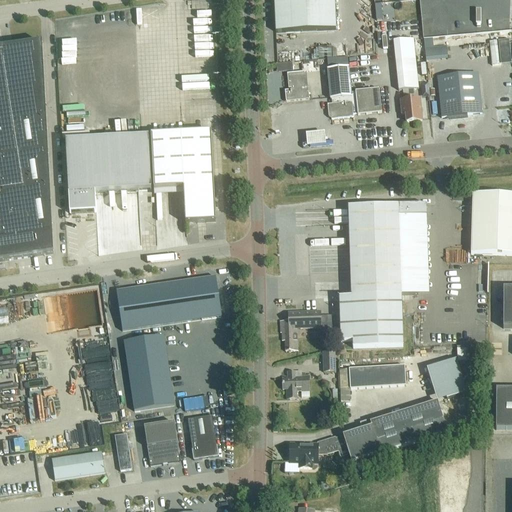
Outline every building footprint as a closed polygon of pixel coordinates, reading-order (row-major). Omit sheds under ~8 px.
[(274,0),(276,34),(336,31),(334,0),(274,0)] [(100,104),(141,103),(138,21),(96,23),(100,104)] [(414,53),(413,41),(394,43),(395,55),(399,93),(419,91),(414,53)] [(0,262),(53,255),(48,144),(43,42),(2,48),(7,80),(0,80),(0,262)] [(499,42),(489,43),(492,67),(501,66),(499,42)] [(450,60),(449,46),(427,47),(428,61),(450,60)] [(333,47),(321,47),(321,57),(333,57),(333,47)] [(279,72),(295,71),(295,63),(279,63),(279,72)] [(353,117),(351,95),(349,69),(328,71),(331,101),(332,101),(332,106),(328,107),(329,119),(332,121),(354,119),(353,117)] [(286,104),(309,101),(307,74),(287,75),(289,92),(285,92),(286,104)] [(478,76),(458,78),(438,80),(442,120),(483,116),(478,76)] [(351,95),(353,117),(358,116),(358,117),(363,117),(382,115),(380,91),(361,93),(356,93),(356,95),(351,95)] [(407,125),(422,123),(420,101),(401,103),(402,117),(406,116),(407,125)] [(327,132),(308,133),(308,136),(309,143),(309,147),(328,145),(328,142),(327,135),(327,132)] [(218,223),(213,133),(153,136),(156,191),(186,190),(187,225),(218,223)] [(95,206),(95,195),(95,194),(151,191),(148,138),(66,142),(69,196),(70,215),(96,213),(95,206)] [(511,257),(511,197),(473,197),(471,257),(511,257)] [(351,299),(339,299),(340,344),(353,343),(353,350),(403,349),(401,297),(419,297),(416,218),(427,217),(427,206),(349,209),(351,299)] [(128,241),(141,241),(140,215),(127,215),(128,241)] [(116,292),(122,333),(222,318),(216,278),(116,292)] [(285,353),(298,353),(297,330),(321,329),(320,313),(288,314),(288,322),(280,323),(280,335),(282,334),(282,343),(285,343),(285,353)] [(124,343),(134,413),(174,407),(164,337),(124,343)] [(478,349),(457,349),(458,363),(478,363),(478,349)] [(324,374),(335,373),(334,354),(323,354),(324,374)] [(397,368),(389,369),(390,389),(398,388),(397,368)] [(405,368),(397,368),(398,388),(406,388),(405,368)] [(381,369),(373,370),(374,390),(382,389),(381,369)] [(389,369),(381,369),(382,389),(390,389),(389,369)] [(365,370),(357,371),(358,391),(366,390),(365,370)] [(373,370),(365,370),(366,390),(374,390),(373,370)] [(357,371),(349,371),(350,391),(358,391),(357,371)] [(296,393),(309,393),(309,377),(296,378),(296,373),(287,374),(287,378),(284,378),(284,381),(282,381),(282,391),(286,391),(287,401),(297,400),(296,393)] [(511,431),(511,391),(497,391),(497,431),(511,431)] [(290,458),(290,465),(300,465),(300,470),(312,470),(312,466),(318,466),(318,452),(325,453),(326,455),(338,451),(340,459),(349,457),(351,465),(447,435),(437,403),(375,423),(374,421),(361,425),(362,431),(335,440),(335,439),(318,445),(318,446),(293,446),(293,455),(290,458)] [(212,418),(188,422),(194,462),(218,458),(212,418)] [(174,424),(144,429),(150,468),(180,464),(174,424)] [(132,471),(127,436),(115,438),(120,473),(132,471)] [(102,454),(52,462),(55,482),(104,475),(105,475),(102,454)] [(375,474),(370,459),(351,465),(356,479),(375,474)]
